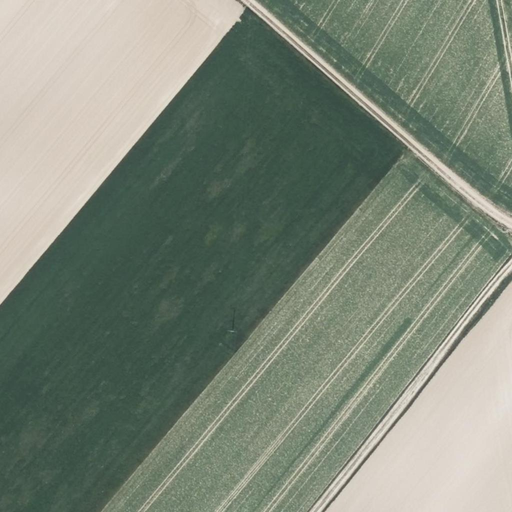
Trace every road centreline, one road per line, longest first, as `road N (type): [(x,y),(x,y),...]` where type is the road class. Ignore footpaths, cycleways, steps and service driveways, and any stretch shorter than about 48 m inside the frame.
road 1 (track): [(511,224),(245,0)]
road 2 (track): [(511,266),(311,511)]
